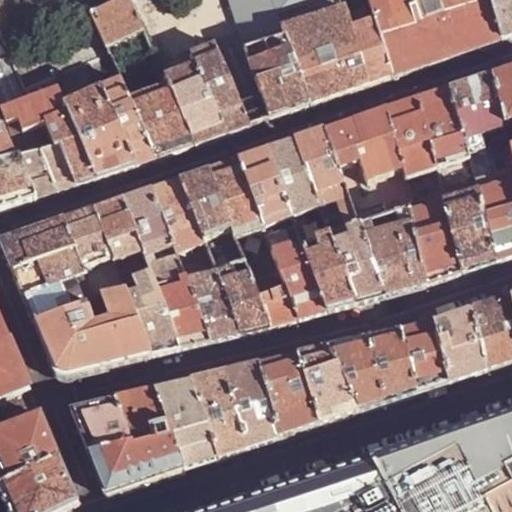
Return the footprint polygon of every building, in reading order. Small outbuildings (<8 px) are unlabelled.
[(127,0),(126,0),(92,15),(106,47),(112,45),(142,31),(127,0)] [(284,29),(273,0),(231,0),(247,50),(286,37),(284,29)] [(273,0),(284,29),(286,37),(300,78),(318,72),(361,59),(352,31),(341,0),(273,0)] [(367,0),(341,0),(352,31),(374,24),(367,0)] [(367,0),(374,24),(392,80),(450,60),(503,41),(490,0),(367,0)] [(511,0),(490,0),(503,41),(511,38),(511,0)] [(363,90),(392,80),(374,24),(352,31),(361,59),(318,72),(328,102),(330,101),(363,90)] [(300,78),(286,37),(247,50),(272,121),(281,118),(311,108),(300,78)] [(112,45),(106,47),(106,48),(111,60),(117,58),(112,45)] [(214,47),(191,57),(195,67),(226,137),(249,129),(214,47)] [(195,67),(165,80),(168,88),(195,148),(226,137),(195,67)] [(511,70),(470,86),(448,93),(464,145),(469,162),(476,184),(478,194),(495,265),(511,259),(511,70)] [(318,72),(300,78),(311,108),(328,102),(318,72)] [(121,82),(101,90),(136,168),(151,163),(157,161),(130,102),(121,82)] [(168,88),(130,102),(157,161),(179,153),(195,148),(168,88)] [(101,90),(64,106),(97,181),(110,177),(136,168),(101,90)] [(428,100),(415,104),(436,171),(443,194),(476,184),(469,162),(464,145),(448,93),(428,100)] [(59,96),(1,116),(6,129),(10,139),(45,127),(55,149),(40,154),(58,195),(67,192),(90,184),(97,181),(64,106),(59,96)] [(404,173),(404,174),(407,182),(436,171),(415,104),(397,110),(386,114),(404,173)] [(366,121),(354,125),(366,162),(360,164),(360,166),(367,185),(404,173),(386,114),(366,121)] [(335,132),(325,135),(339,173),(345,192),(367,185),(360,166),(360,164),(366,162),(354,125),(335,132)] [(0,130),(0,166),(20,160),(40,154),(55,149),(45,127),(10,139),(6,129),(0,130)] [(307,141),(295,146),(320,209),(338,203),(348,200),(345,192),(339,173),(325,135),(307,141)] [(281,150),(267,154),(292,221),(320,210),(320,209),(295,146),(281,150)] [(20,160),(37,202),(50,198),(58,195),(40,154),(20,160)] [(256,158),(238,165),(263,230),(292,221),(267,154),(256,158)] [(20,160),(0,166),(0,214),(7,212),(37,202),(20,160)] [(224,170),(210,175),(233,233),(236,241),(264,233),(263,230),(238,165),(224,170)] [(192,181),(181,184),(216,275),(244,264),(237,244),(236,241),(233,233),(210,175),(192,181)] [(164,190),(151,194),(174,250),(177,258),(185,281),(186,282),(216,275),(181,184),(164,190)] [(443,194),(440,195),(443,205),(461,277),(480,270),(495,265),(478,194),(476,184),(443,194)] [(133,200),(122,204),(143,255),(151,278),(156,289),(178,283),(185,281),(177,258),(154,266),(151,258),(174,250),(151,194),(133,200)] [(414,204),(407,207),(408,212),(409,215),(443,205),(440,195),(414,204)] [(348,200),(338,203),(348,230),(358,227),(348,200)] [(348,230),(338,203),(320,209),(320,210),(323,220),(329,236),(348,230)] [(94,214),(114,265),(128,260),(143,255),(122,204),(107,209),(94,214)] [(443,205),(409,215),(426,289),(447,281),(461,277),(443,205)] [(320,210),(292,221),(295,228),(296,231),(323,220),(320,210)] [(364,244),(385,299),(409,293),(426,289),(409,215),(408,212),(395,216),(370,226),(359,229),(364,244)] [(71,222),(1,246),(5,254),(17,284),(23,299),(85,278),(87,285),(96,306),(126,295),(123,287),(114,265),(94,214),(71,222)] [(323,220),(296,231),(302,246),(316,241),(329,236),(323,220)] [(334,246),(356,307),(374,302),(385,299),(364,244),(359,229),(358,227),(348,230),(329,236),(334,246)] [(266,238),(286,290),(299,322),(314,318),(327,315),(307,260),(302,246),(296,231),(295,228),(282,233),(266,238)] [(321,255),(307,260),(327,315),(344,310),(356,307),(334,246),(329,236),(316,241),(321,255)] [(316,241),(302,246),(307,260),(321,255),(316,241)] [(174,250),(151,258),(154,266),(177,258),(174,250)] [(143,255),(128,260),(136,282),(151,278),(143,255)] [(134,283),(136,282),(128,260),(114,265),(123,287),(134,283)] [(258,332),(269,329),(258,300),(244,264),(216,275),(227,303),(241,337),(258,332)] [(197,310),(203,309),(200,303),(210,299),(212,307),(227,303),(216,275),(186,282),(197,310)] [(85,278),(23,299),(31,317),(35,327),(86,310),(96,306),(87,285),(85,278)] [(167,356),(181,352),(158,295),(156,289),(151,278),(136,282),(134,283),(138,293),(127,297),(152,360),(167,356)] [(156,289),(158,295),(181,352),(198,348),(211,344),(197,310),(186,282),(185,281),(178,283),(156,289)] [(134,283),(123,287),(126,295),(127,297),(138,293),(134,283)] [(258,300),(269,329),(288,325),(299,322),(286,290),(258,300)] [(86,310),(35,327),(45,352),(55,375),(69,382),(100,373),(152,360),(127,297),(126,295),(96,306),(86,310)] [(200,303),(203,309),(212,307),(210,299),(200,303)] [(490,306),(472,312),(486,373),(501,368),(511,364),(511,308),(510,299),(490,306)] [(197,310),(211,344),(230,340),(241,337),(227,303),(212,307),(203,309),(197,310)] [(452,319),(434,325),(448,385),(456,383),(474,377),(486,373),(472,312),(452,319)] [(0,319),(0,345),(9,342),(0,319)] [(416,330),(402,333),(415,395),(430,391),(448,385),(434,325),(416,330)] [(384,406),(415,395),(402,333),(369,341),(384,406)] [(369,341),(358,344),(328,351),(361,414),(381,407),(384,406),(369,341)] [(9,342),(0,345),(0,401),(30,390),(9,342)] [(315,354),(298,357),(320,427),(340,421),(361,414),(328,351),(315,354)] [(279,362),(259,367),(276,442),(294,436),(320,427),(298,357),(279,362)] [(244,371),(225,375),(247,451),(260,447),(276,442),(259,367),(244,371)] [(211,379),(190,383),(206,429),(218,461),(232,456),(247,451),(225,375),(211,379)] [(171,388),(155,392),(168,426),(172,439),(206,429),(190,383),(171,388)] [(134,397),(116,401),(131,441),(168,426),(155,392),(134,397)] [(92,407),(72,412),(90,457),(131,441),(116,401),(92,407)] [(396,511),(511,511),(511,420),(511,418),(448,439),(372,464),(384,487),(396,511)] [(5,433),(0,435),(0,488),(61,462),(52,440),(43,419),(5,433)] [(90,457),(107,498),(149,483),(184,472),(172,439),(168,426),(131,441),(90,457)] [(206,429),(172,439),(184,472),(204,466),(218,461),(206,429)] [(0,492),(8,511),(68,511),(80,507),(71,484),(61,462),(0,488),(0,492)] [(372,464),(224,511),(396,511),(384,487),(372,464)]
